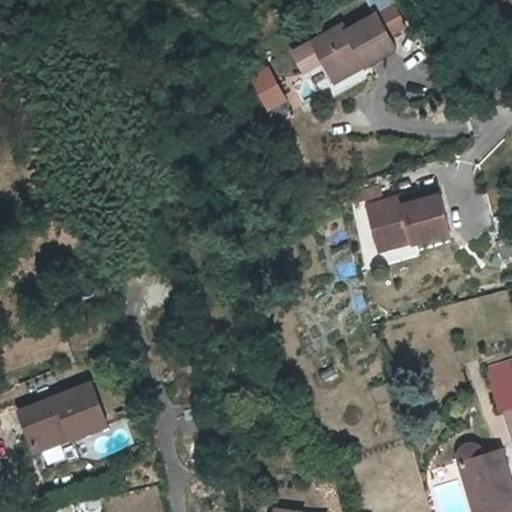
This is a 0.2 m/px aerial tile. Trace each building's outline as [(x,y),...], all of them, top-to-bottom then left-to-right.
[(403,9),(389,16),(402,40),(416,34),(403,9)] [(353,27),(301,53),(312,74),(337,62),(344,75),(372,61),(376,67),(408,51),(389,16),(389,14),(355,32),(353,27)] [(347,82),(376,67),(372,61),(344,75),(347,82)] [(274,67),(257,75),(272,105),(289,97),(274,67)] [(385,183),(364,189),(360,196),(364,201),(388,194),(385,183)] [(416,233),(419,242),(456,231),(445,194),(409,204),(406,195),(390,200),(372,206),(383,243),(416,233)] [(385,252),(419,242),(416,233),(383,243),(385,252)] [(511,360),(474,370),(483,408),(511,400),(511,360)] [(25,408),(39,443),(75,428),(78,436),(114,420),(95,377),(25,408)] [(75,428),(39,443),(43,451),(78,436),(75,428)] [(479,511),(505,511),(488,456),(484,446),(477,441),(467,444),(463,452),(463,460),(479,511)] [(511,511),(511,465),(507,450),(488,456),(505,511),(511,511)]
